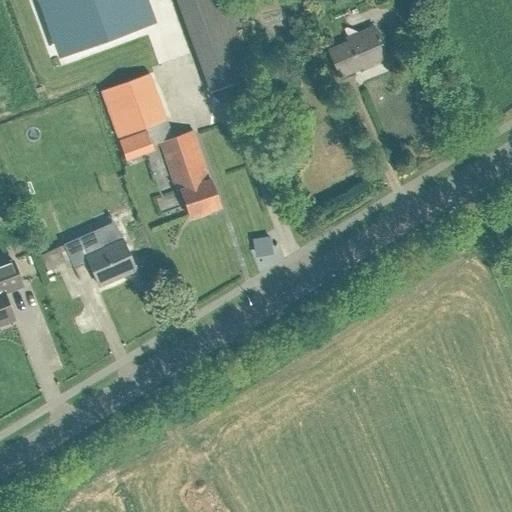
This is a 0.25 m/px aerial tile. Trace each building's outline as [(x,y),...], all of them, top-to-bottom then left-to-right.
[(124,0),(38,0),(54,45),(131,18),(124,0)] [(204,0),(230,79),(254,71),(248,51),(253,50),(251,42),(261,39),(248,0),(204,0)] [(338,77),(386,57),(372,26),(344,38),(346,41),(326,50),(338,77)] [(141,129),(129,98),(154,89),(148,74),(100,91),(117,137),(141,129)] [(147,123),(154,141),(183,129),(176,112),(147,123)] [(191,131),(158,142),(174,191),(179,190),(188,217),(218,207),(191,131)] [(253,252),(271,249),(268,236),(251,239),(253,252)] [(97,285),(134,269),(121,239),(86,255),(78,237),(62,244),(73,268),(87,261),(97,285)] [(0,324),(13,320),(3,293),(21,286),(11,260),(0,264),(0,324)]
